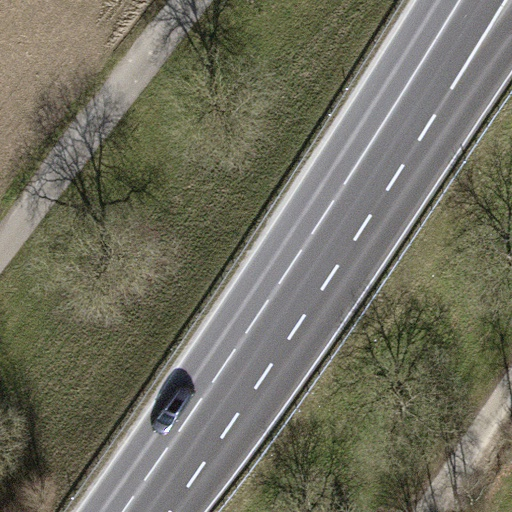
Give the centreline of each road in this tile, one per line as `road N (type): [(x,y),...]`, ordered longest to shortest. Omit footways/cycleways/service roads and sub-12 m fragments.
road 1 (primary): [(168,448),(260,374),(302,324),(511,36)]
road 2 (primary): [(168,448),(460,0)]
road 3 (track): [(226,0),(0,290)]
road 4 (track): [(436,511),(511,401)]
